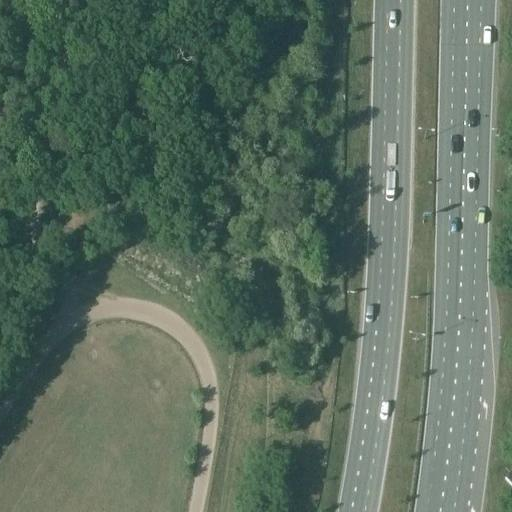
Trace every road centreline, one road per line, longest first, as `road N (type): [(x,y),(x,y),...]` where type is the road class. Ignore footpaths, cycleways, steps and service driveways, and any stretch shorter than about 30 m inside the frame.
road 1 (primary): [(393,0),(383,327),(359,511)]
road 2 (primary): [(440,511),(456,381),(479,0)]
road 3 (track): [(25,230),(66,209),(136,223),(185,253),(232,297),(254,344),(241,511)]
road 4 (track): [(74,0),(26,189),(25,230),(79,284),(91,312)]
road 5 (track): [(193,511),(212,416),(204,357),(176,323),(129,305)]
road 6 (track): [(91,312),(55,330),(0,416)]
